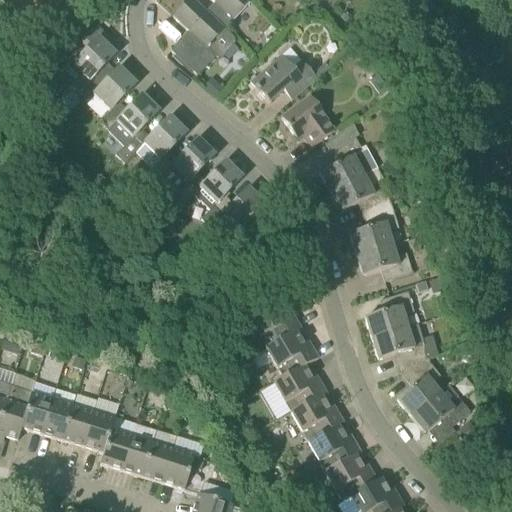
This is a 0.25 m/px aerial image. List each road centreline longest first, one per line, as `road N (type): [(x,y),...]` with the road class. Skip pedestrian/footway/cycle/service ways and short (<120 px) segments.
road 1 (residential): [(456,511),(382,433),(353,377),(312,243),(281,188),(143,59),(148,0)]
road 2 (residential): [(17,495),(43,480),(148,511)]
